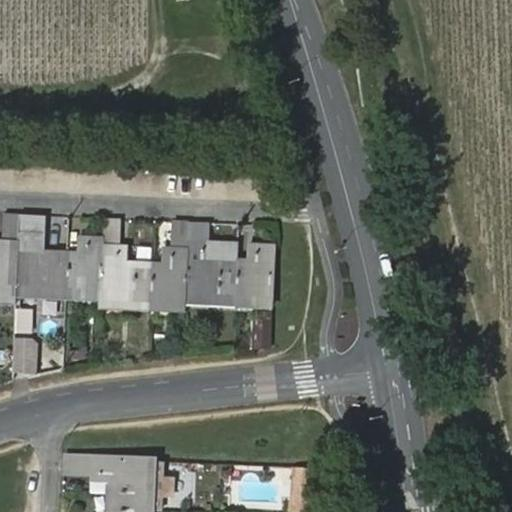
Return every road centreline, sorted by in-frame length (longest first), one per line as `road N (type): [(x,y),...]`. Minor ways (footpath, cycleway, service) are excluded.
road 1 (track): [(511,431),(433,106),(396,0)]
road 2 (secondary): [(393,368),(358,207),(292,0)]
road 3 (residential): [(393,368),(59,408)]
road 4 (residential): [(0,199),(316,214)]
road 5 (track): [(159,0),(159,53),(131,90),(0,104)]
road 6 (secondary): [(414,511),(393,368)]
